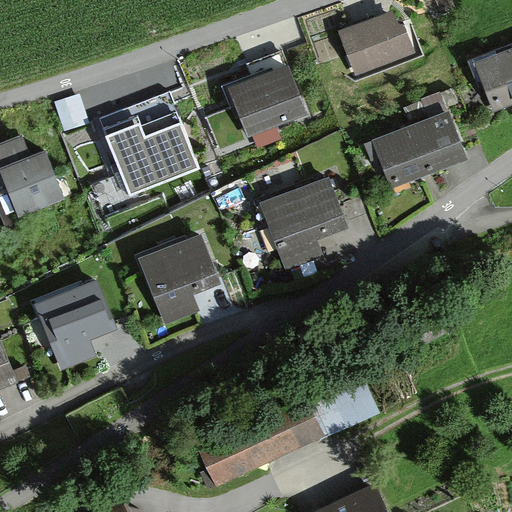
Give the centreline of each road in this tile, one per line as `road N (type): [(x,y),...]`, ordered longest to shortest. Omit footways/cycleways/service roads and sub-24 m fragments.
road 1 (unclassified): [(0,508),(180,402),(511,167)]
road 2 (unclassified): [(306,0),(0,103)]
